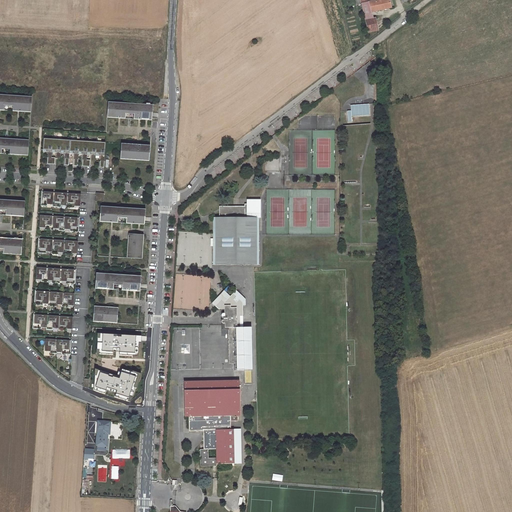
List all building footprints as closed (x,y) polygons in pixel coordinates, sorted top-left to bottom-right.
[(372,12),(391,8),(389,0),(360,0),(365,20),(373,18),(372,12)] [(365,20),(367,33),(377,31),(378,29),(375,17),(373,18),(365,20)] [(0,110),(15,111),(16,96),(0,94),(0,110)] [(28,112),(29,97),(16,96),(15,111),(19,111),(28,112)] [(108,102),(106,117),(107,117),(119,118),(125,119),(125,114),(125,111),(134,112),(133,114),(133,119),(139,120),(147,120),(151,120),(152,115),(152,105),(108,102)] [(0,153),(1,154),(2,149),(2,146),(10,147),(10,149),(10,154),(25,155),(27,140),(17,139),(0,138),(0,153)] [(106,143),(44,138),(43,152),(48,152),(47,164),(55,164),(55,159),(52,158),(52,152),(57,153),(57,158),(62,159),(62,153),(67,153),(66,165),(70,165),(71,154),(76,154),(75,166),(79,166),(80,154),(84,154),(84,166),(91,167),(91,160),(88,160),(88,155),(93,155),(93,161),(95,161),(96,155),(101,155),(100,167),(104,168),(106,143)] [(147,161),(148,145),(138,145),(124,144),(123,159),(147,161)] [(41,194),(41,206),(47,206),(47,204),(52,205),(52,206),(61,207),(61,205),(66,206),(66,207),(75,208),(75,206),(80,207),(81,194),(69,193),(68,196),(67,196),(67,193),(55,192),(55,195),(53,195),(53,192),(43,192),(43,195),(41,194)] [(104,193),(96,193),(95,201),(103,202),(104,193)] [(0,207),(6,208),(6,210),(6,215),(12,216),(21,217),(22,201),(0,199),(0,207)] [(249,202),(249,205),(259,205),(258,214),(260,214),(260,202),(249,202)] [(220,217),(212,217),(212,218),(214,218),(213,242),(212,242),(213,242),(213,263),(212,263),(212,264),(260,265),(260,264),(258,264),(259,243),(260,243),(260,242),(259,242),(259,219),(260,219),(260,218),(258,218),(258,214),(259,205),(249,205),(245,205),(245,207),(237,207),(220,206),(220,217)] [(103,206),(102,222),(112,222),(118,223),(118,218),(118,215),(127,216),(127,218),(126,223),(132,224),(139,224),(142,224),(143,209),(103,206)] [(52,216),(40,215),(39,228),(45,228),(44,230),(53,230),(53,229),(58,229),(58,231),(65,231),(65,229),(70,230),(70,231),(78,232),(79,220),(77,220),(77,218),(65,217),(65,220),(63,220),(64,217),(54,216),(54,219),(52,219),(52,216)] [(128,240),(127,255),(142,256),(144,235),(136,234),(136,236),(128,235),(128,240)] [(0,245),(3,246),(3,249),(3,254),(18,255),(20,240),(11,239),(0,238),(0,245)] [(38,242),(38,253),(44,254),(44,252),(49,252),(49,254),(58,254),(58,253),(63,253),(63,255),(72,255),(72,253),(77,254),(78,241),(66,241),(65,243),(64,243),(64,241),(52,240),(52,242),(50,242),(50,240),(40,239),(40,242),(38,242)] [(37,265),(36,277),(41,278),(41,280),(50,280),(50,278),(55,279),(55,281),(62,281),(62,279),(67,279),(66,281),(75,282),(76,270),(74,270),(74,268),(62,267),(62,269),(60,269),(60,267),(50,266),(50,269),(49,269),(49,266),(37,265)] [(98,273),(97,289),(107,289),(113,290),(113,285),(113,282),(122,283),(122,285),(121,290),(127,291),(135,291),(137,291),(138,276),(98,273)] [(35,289),(34,301),(40,301),(40,303),(49,304),(49,302),(54,302),(54,304),(60,305),(60,303),(65,303),(65,305),(74,306),(74,294),(73,294),(73,291),(60,290),(60,293),(59,293),(59,290),(49,290),(49,292),(47,292),(47,290),(35,289)] [(244,370),(243,327),(240,327),(240,316),(243,316),(243,304),(245,304),(245,299),(236,290),(230,296),(224,290),(212,302),(218,308),(225,308),(225,313),(222,313),(222,314),(222,322),(223,323),(225,323),(225,327),(228,327),(229,356),(233,356),(233,358),(232,358),(232,363),(237,363),(238,370),(244,370)] [(94,306),(93,322),(117,323),(118,308),(105,307),(94,306)] [(67,329),(72,330),(73,317),(61,317),(60,319),(59,319),(59,317),(49,316),(49,318),(47,318),(48,316),(34,315),(33,329),(41,330),(42,328),(46,328),(46,330),(53,330),(53,329),(58,329),(58,331),(67,331),(67,329)] [(252,327),(243,327),(244,370),(253,370),(252,327)] [(46,339),(46,352),(51,352),(51,354),(57,354),(57,352),(62,353),(62,355),(70,355),(71,344),(69,343),(70,341),(57,340),(57,343),(56,343),(56,340),(46,339)] [(185,417),(189,417),(189,431),(203,431),(203,438),(203,449),(200,449),(200,466),(213,466),(216,466),(217,466),(217,464),(226,464),(235,463),(234,429),(231,429),(229,429),(229,426),(231,426),(231,421),(238,421),(238,415),(241,415),(240,380),(184,381),(185,417)] [(104,445),(105,431),(108,432),(108,421),(98,421),(98,430),(95,430),(94,444),(104,445)] [(88,453),(93,454),(94,447),(85,446),(84,459),(87,459),(87,456),(88,453)]
